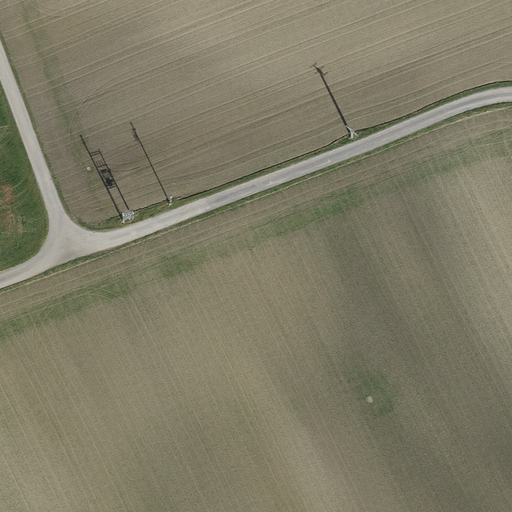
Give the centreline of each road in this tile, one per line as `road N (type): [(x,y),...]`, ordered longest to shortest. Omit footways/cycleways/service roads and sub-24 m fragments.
road 1 (track): [(0,274),(454,110),(511,97)]
road 2 (track): [(0,48),(70,248)]
